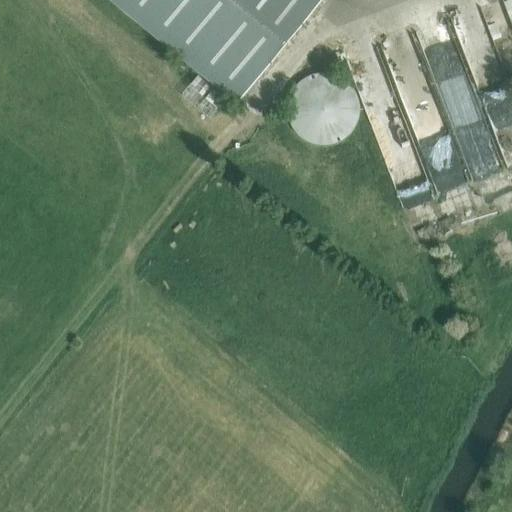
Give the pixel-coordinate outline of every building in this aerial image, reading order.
[(119,0),(236,96),(314,0),(119,0)] [(442,78),(467,67),(450,27),(425,38),(442,78)] [(402,98),(419,92),(421,97),(435,93),(414,32),(383,43),(402,98)] [(385,104),(385,98),(388,98),(388,73),(362,74),(362,91),(369,91),(369,105),(385,104)] [(213,119),(230,98),(199,74),(183,94),(213,119)] [(477,179),(505,171),(498,146),(494,147),(479,145),(472,147),(464,146),(452,150),(454,156),(473,159),(452,165),(446,164),(430,169),(418,167),(413,169),(392,166),(395,177),(394,177),(423,181),(426,180),(441,182),(439,195),(470,186),(466,171),(466,167),(474,168),(477,179)] [(403,198),(407,209),(436,196),(431,186),(403,198)]
